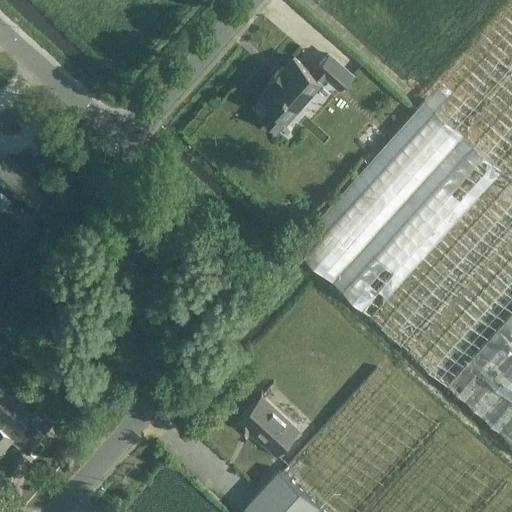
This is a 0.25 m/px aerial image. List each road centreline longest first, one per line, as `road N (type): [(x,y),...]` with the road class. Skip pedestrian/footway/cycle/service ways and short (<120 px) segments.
road 1 (residential): [(56,511),(133,424),(146,390),(125,139)]
road 2 (unclassified): [(125,139),(249,0)]
road 3 (unclassified): [(125,139),(0,27)]
